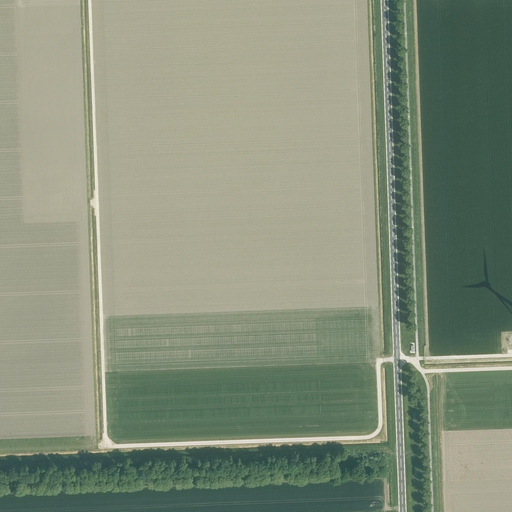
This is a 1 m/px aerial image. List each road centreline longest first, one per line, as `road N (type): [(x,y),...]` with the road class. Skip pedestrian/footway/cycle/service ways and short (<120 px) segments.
road 1 (secondary): [(396,359),(384,0)]
road 2 (secondary): [(402,511),(396,359)]
